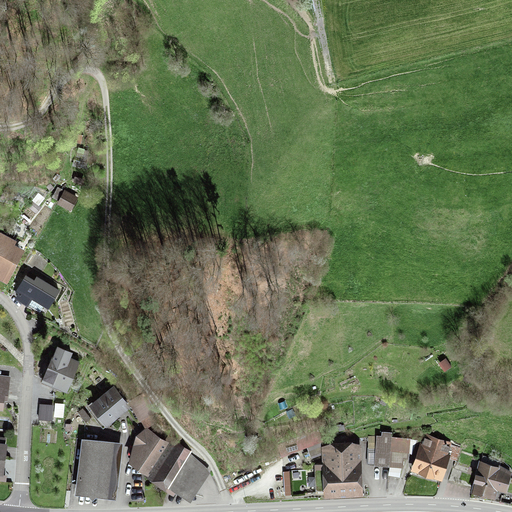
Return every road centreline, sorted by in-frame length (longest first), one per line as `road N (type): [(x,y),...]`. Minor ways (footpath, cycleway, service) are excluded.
road 1 (track): [(231,511),(215,471),(159,407),(106,316),(110,163),(99,74),(69,73),(34,118),(0,127)]
road 2 (tertiary): [(230,511),(430,504),(500,511)]
road 3 (residential): [(20,511),(28,353),(19,317),(0,297)]
